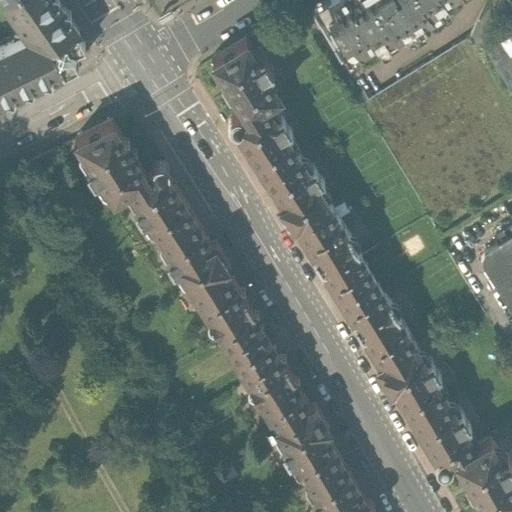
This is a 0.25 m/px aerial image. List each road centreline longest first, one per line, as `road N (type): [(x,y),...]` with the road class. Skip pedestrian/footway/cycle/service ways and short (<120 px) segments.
road 1 (secondary): [(420,511),(146,59)]
road 2 (residential): [(146,59),(0,140)]
